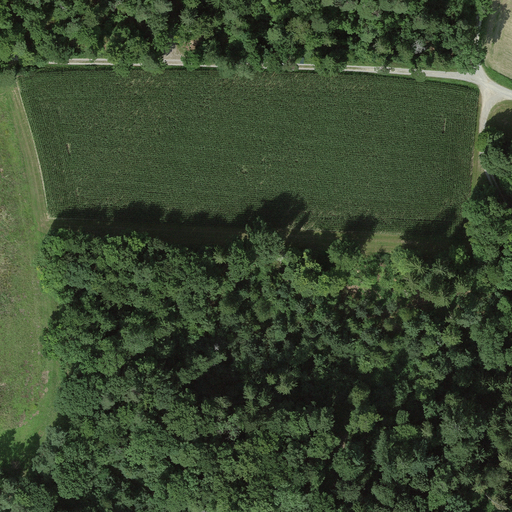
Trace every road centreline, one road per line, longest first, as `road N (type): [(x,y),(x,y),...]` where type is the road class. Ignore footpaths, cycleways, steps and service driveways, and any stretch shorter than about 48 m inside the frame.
road 1 (track): [(0,55),(297,64),(485,83)]
road 2 (track): [(183,511),(92,454),(58,413)]
road 3 (track): [(485,83),(484,170),(511,220)]
